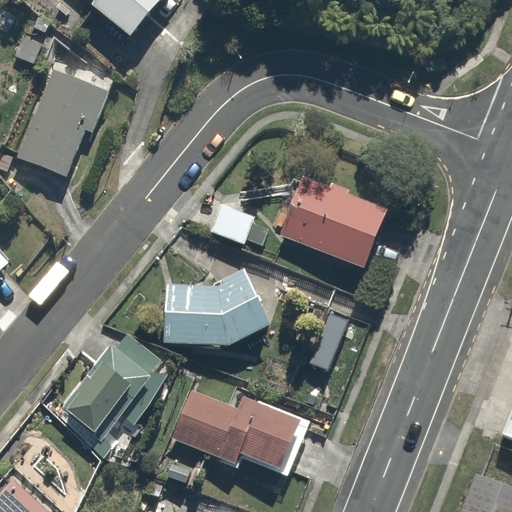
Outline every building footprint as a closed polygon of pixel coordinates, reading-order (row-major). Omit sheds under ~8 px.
[(82,0),(132,43),(143,29),(168,0),(82,0)] [(111,94),(50,71),(17,158),(68,178),(84,134),(94,138),(111,94)] [(391,218),(303,181),(279,238),(367,275),(391,218)] [(259,219),(219,203),(207,232),(247,248),(259,219)] [(0,252),(0,282),(14,270),(0,252)] [(213,287),(166,289),(164,346),(227,348),(272,328),(248,272),(213,287)] [(165,360),(130,335),(68,419),(103,445),(165,360)] [(511,348),(509,347),(474,440),(511,454),(511,348)] [(191,392),(169,443),(241,474),(246,463),(289,481),(313,424),(247,396),(240,413),(191,392)] [(201,467),(177,456),(167,477),(192,488),(201,467)] [(511,511),(511,489),(475,475),(460,511),(511,511)] [(0,511),(48,511),(18,482),(0,499),(0,511)]
